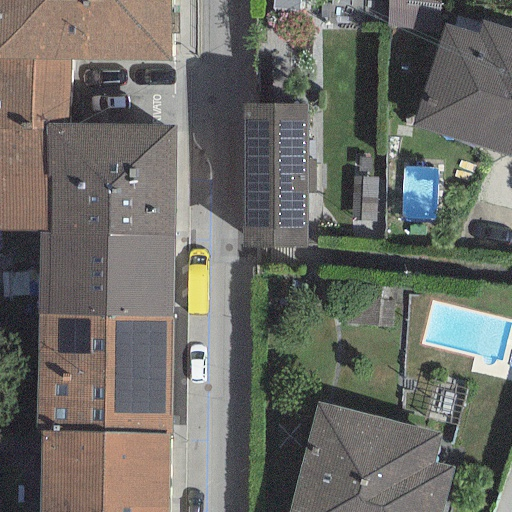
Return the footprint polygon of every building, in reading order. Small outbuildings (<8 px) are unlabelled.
[(167,0),(0,0),(0,60),(69,60),(168,60),(167,0)] [(511,24),(486,17),(481,32),(448,22),(419,119),(511,145),(511,24)] [(69,60),(0,60),(0,230),(38,233),(48,233),(49,178),(45,178),(46,125),(68,125),(69,60)] [(316,93),(254,93),(253,236),(315,236),(316,93)] [(68,125),(46,125),(45,178),(49,178),(48,233),(173,235),(175,127),(68,125)] [(38,233),(37,315),(172,317),(173,235),(48,233),(38,233)] [(172,317),(37,315),(35,433),(38,433),(169,436),(172,317)] [(441,434),(315,402),(286,511),(441,511),(453,468),(434,463),(441,434)] [(167,511),(169,436),(38,433),(36,511),(167,511)]
